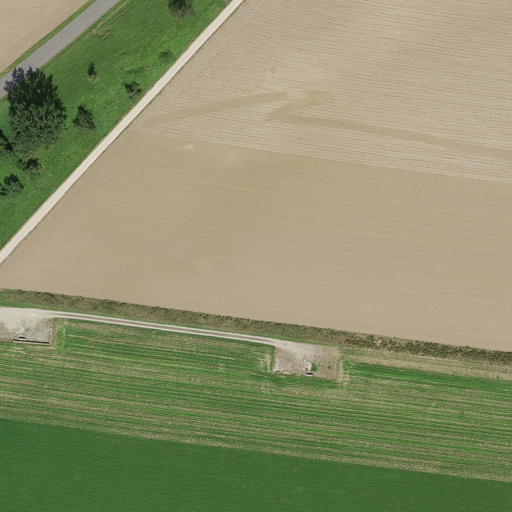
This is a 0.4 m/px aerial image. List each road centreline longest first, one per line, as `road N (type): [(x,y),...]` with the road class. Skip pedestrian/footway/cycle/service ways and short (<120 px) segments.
road 1 (track): [(238,0),(0,257)]
road 2 (track): [(0,312),(274,341)]
road 3 (unclassified): [(105,0),(0,93)]
